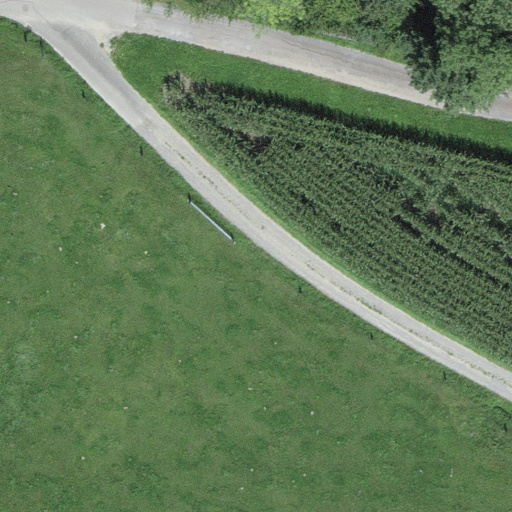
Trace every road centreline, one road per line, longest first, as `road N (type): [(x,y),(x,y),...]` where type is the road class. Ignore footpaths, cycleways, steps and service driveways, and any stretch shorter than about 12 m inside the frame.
road 1 (track): [(40,5),(304,279),(511,384)]
road 2 (residential): [(0,5),(261,21),(511,85)]
